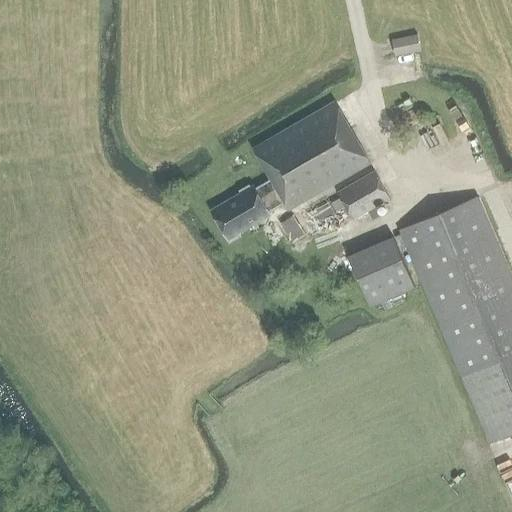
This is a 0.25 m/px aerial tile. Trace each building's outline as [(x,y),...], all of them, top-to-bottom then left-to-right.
[(421,51),(417,35),(391,40),(395,56),(421,51)] [(333,102),(252,149),(269,180),(254,189),(252,187),(210,211),(228,243),(239,237),(237,234),(269,216),(268,214),(283,205),(288,212),(369,164),(333,102)] [(390,198),(374,171),(337,192),(353,219),(390,198)] [(489,444),(511,434),(511,281),(476,197),(398,230),(400,234),(394,237),(400,251),(406,249),(489,444)] [(304,234),(293,216),(280,224),(291,242),(304,234)] [(414,287),(393,236),(348,256),(370,306),(414,287)]
